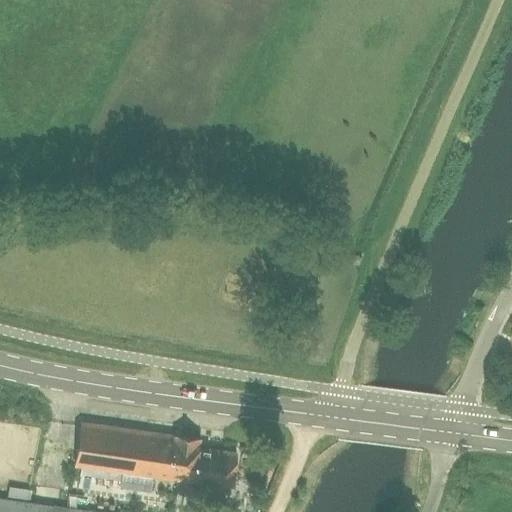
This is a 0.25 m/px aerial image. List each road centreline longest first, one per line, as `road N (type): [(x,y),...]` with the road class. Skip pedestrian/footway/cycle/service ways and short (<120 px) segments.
road 1 (unclassified): [(323,416),(340,392),(353,339),(496,0)]
road 2 (secondary): [(323,416),(0,366)]
road 3 (unclassified): [(453,434),(511,289)]
road 4 (secondary): [(453,434),(323,416)]
